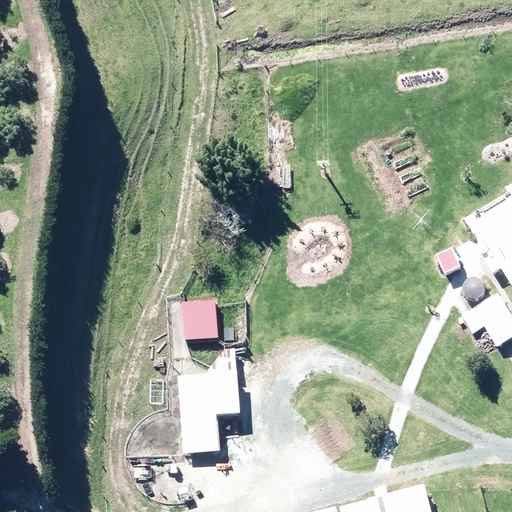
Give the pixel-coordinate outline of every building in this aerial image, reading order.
[(511,208),(482,227),(511,277),(511,208)] [(455,243),(434,253),(446,280),(467,271),(455,243)] [(511,314),(501,296),(461,321),(475,344),(489,335),(500,353),(511,345),(511,314)] [(220,303),(188,303),(187,341),(220,341),(220,303)] [(242,373),(184,376),(189,454),(226,452),(223,413),(245,412),(242,373)] [(408,511),(399,511),(395,495),(352,508),(352,511),(410,511),(411,511),(408,511)] [(352,511),(352,508),(349,499),(304,511),(352,511)]
